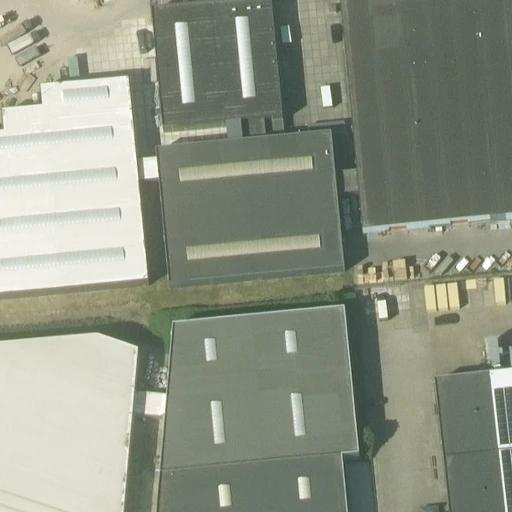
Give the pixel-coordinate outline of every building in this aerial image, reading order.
[(511,0),(339,0),(362,238),(511,223),(511,0)] [(336,199),(358,197),(356,175),(334,177),(330,138),(267,144),(265,125),(283,123),(272,4),(152,15),(163,135),(241,127),(243,147),(156,155),(157,163),(159,185),(169,292),(343,274),(336,199)] [(139,187),(159,185),(157,163),(137,165),(129,84),(41,93),(43,113),(2,117),(4,138),(0,138),(0,302),(149,287),(139,187)] [(0,352),(0,511),(123,511),(132,421),(164,424),(159,481),(155,481),(155,483),(159,482),(156,511),(346,511),(342,465),(358,463),(344,317),(172,333),(166,401),(134,398),(138,358),(96,344),(0,352)] [(511,511),(511,367),(505,368),(506,378),(434,386),(447,511),(511,511)]
